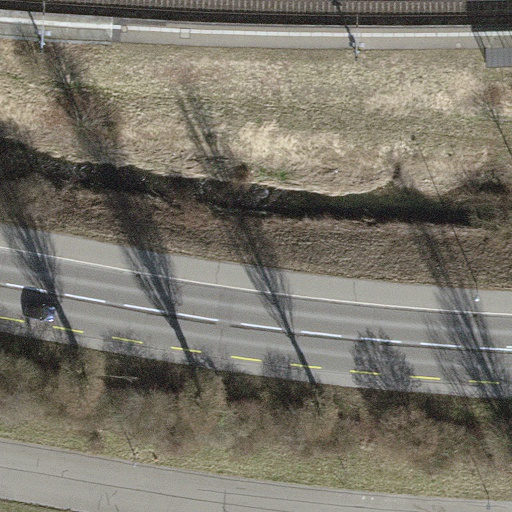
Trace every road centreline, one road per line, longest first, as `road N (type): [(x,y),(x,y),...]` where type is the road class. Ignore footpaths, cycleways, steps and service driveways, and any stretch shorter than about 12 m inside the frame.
road 1 (primary): [(0,282),(303,332),(511,349)]
road 2 (track): [(511,130),(51,95)]
road 3 (residential): [(0,467),(286,511)]
